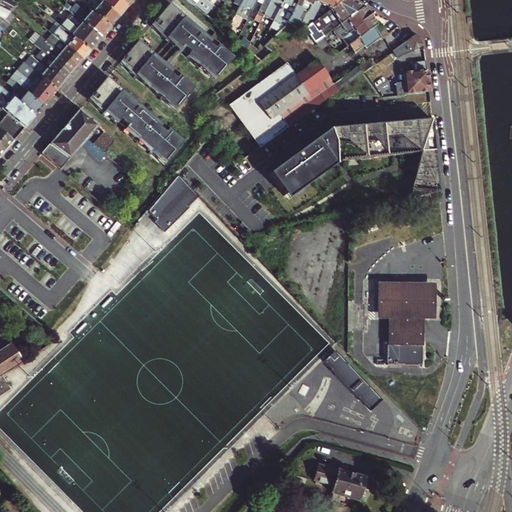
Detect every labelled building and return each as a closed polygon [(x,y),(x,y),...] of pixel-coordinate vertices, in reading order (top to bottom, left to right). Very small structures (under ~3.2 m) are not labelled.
[(10,11),(16,4),(17,3),(10,0),(0,0),(0,6),(10,12),(10,11)] [(77,0),(88,9),(110,27),(118,18),(97,0),(89,0),(87,3),(83,0),(77,0)] [(97,0),(118,18),(126,7),(117,0),(97,0)] [(199,0),(198,0),(187,0),(213,22),(215,18),(206,11),(209,8),(199,0)] [(251,13),(257,2),(257,0),(250,0),(245,10),(251,13)] [(262,19),(263,16),(271,0),(257,0),(257,2),(262,4),(256,16),(262,19)] [(277,4),(281,6),(284,0),(271,0),(263,16),(270,20),(277,4)] [(284,27),(287,23),(298,0),(284,0),(281,6),(275,17),(280,19),(278,24),(284,27)] [(303,11),(307,13),(313,0),(298,0),(287,23),(299,30),(301,26),(296,24),(303,11)] [(325,11),(327,13),(344,0),(313,0),(307,13),(302,23),(306,25),(307,25),(309,21),(310,22),(312,20),(320,5),(326,8),(325,11)] [(322,38),(334,29),(363,8),(348,0),(344,0),(327,13),(307,28),(311,35),(310,36),(315,43),(322,38)] [(152,24),(212,76),(230,56),(214,43),(212,46),(178,17),(181,14),(169,4),(152,24)] [(78,19),(100,38),(110,27),(88,9),(84,14),(75,6),(74,6),(71,9),(66,5),(64,8),(78,19)] [(0,19),(3,21),(4,20),(10,12),(0,6),(0,19)] [(383,38),(388,35),(381,26),(378,28),(363,8),(334,29),(334,32),(338,39),(342,39),(344,37),(350,45),(358,39),(364,47),(366,49),(382,37),(383,38)] [(4,20),(8,23),(14,15),(10,11),(10,12),(4,20)] [(54,25),(56,22),(44,13),(40,17),(46,22),(48,20),(54,25)] [(214,43),(181,14),(178,17),(212,46),(214,43)] [(60,26),(90,51),(100,38),(78,19),(72,26),(65,19),(60,26)] [(0,36),(10,25),(8,23),(4,20),(3,21),(0,24),(0,36)] [(48,31),(52,34),(60,26),(56,22),(54,25),(48,31)] [(290,40),(295,36),(299,30),(287,23),(284,27),(281,31),(290,40)] [(82,60),(90,51),(60,26),(52,34),(59,40),(82,60)] [(76,67),(82,60),(59,40),(56,44),(52,40),(51,40),(45,34),(41,38),(42,39),(76,67)] [(423,45),(415,34),(406,41),(407,42),(414,52),(423,45)] [(323,48),(327,46),(322,38),(315,43),(319,48),(323,48)] [(69,75),(76,67),(42,39),(37,44),(39,46),(38,48),(41,51),(69,75)] [(355,54),(364,47),(358,39),(350,45),(349,46),(355,54)] [(138,41),(120,61),(173,106),(191,86),(175,73),(173,76),(147,54),(150,51),(138,41)] [(63,83),(69,75),(41,51),(38,55),(36,58),(41,62),(40,63),(63,83)] [(173,76),(175,73),(150,51),(147,54),(173,76)] [(56,91),(63,83),(40,63),(31,56),(29,54),(25,58),(30,63),(27,66),(29,67),(56,91)] [(229,106),(260,148),(362,74),(363,74),(364,73),(375,65),(371,59),(358,67),(333,84),(316,61),(296,76),(286,64),(229,106)] [(404,94),(429,92),(427,70),(426,61),(411,62),(412,73),(404,74),(405,83),(396,84),(397,97),(404,96),(404,94)] [(49,99),(56,91),(29,67),(26,70),(20,64),(15,69),(16,70),(35,86),(49,99)] [(33,89),(35,86),(16,70),(14,73),(33,89)] [(42,107),(49,99),(35,86),(33,89),(14,73),(12,72),(8,77),(42,107)] [(34,117),(42,107),(8,77),(5,81),(14,88),(8,95),(34,117)] [(118,87),(106,77),(89,97),(165,162),(182,142),(167,129),(164,132),(116,91),(118,87)] [(167,129),(118,87),(116,91),(164,132),(167,129)] [(0,130),(13,141),(34,117),(8,95),(0,88),(0,108),(7,114),(0,122),(0,130)] [(80,145),(86,138),(97,126),(78,110),(49,144),(69,158),(80,145)] [(415,198),(429,195),(441,193),(433,119),(329,129),(269,174),(288,200),(341,162),(419,153),(409,200),(415,198)] [(0,145),(6,150),(13,141),(0,130),(0,145)] [(59,169),(69,158),(49,144),(41,153),(59,169)] [(104,155),(104,154),(92,144),(92,145),(104,155)] [(99,160),(104,155),(92,145),(87,150),(99,160)] [(149,211),(169,230),(202,193),(182,175),(149,211)] [(422,207),(432,205),(429,195),(415,198),(415,201),(420,200),(422,207)] [(389,344),(417,344),(422,344),(422,342),(424,343),(424,337),(424,331),(424,320),(436,320),(436,283),(407,283),(378,283),(378,320),(389,320),(389,344)] [(424,365),(423,365),(423,345),(424,345),(424,343),(422,342),(422,344),(417,344),(389,344),(388,344),(388,342),(386,342),(386,345),(387,345),(387,366),(403,366),(422,366),(422,367),(424,367),(424,365)] [(0,377),(2,376),(24,362),(12,344),(0,351),(0,377)] [(335,350),(322,362),(330,369),(331,371),(358,401),(360,401),(370,412),(382,400),(335,350)] [(0,377),(0,396),(11,389),(2,376),(0,377)] [(367,491),(362,490),(366,478),(337,470),(337,471),(317,465),(313,480),(333,486),(331,493),(359,501),(364,502),(367,491)]
